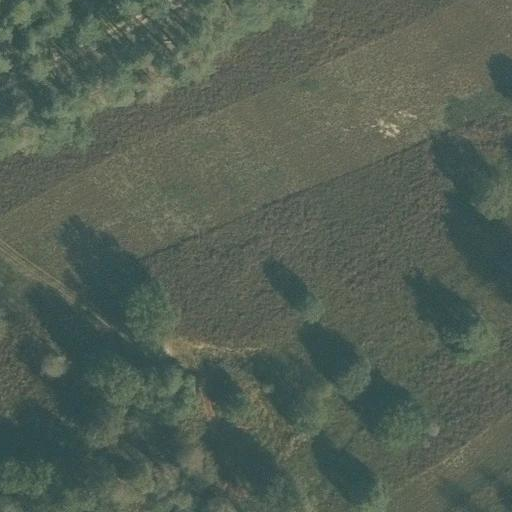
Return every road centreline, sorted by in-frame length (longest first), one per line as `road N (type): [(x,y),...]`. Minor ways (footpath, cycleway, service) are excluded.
road 1 (track): [(0,243),(169,355)]
road 2 (track): [(0,86),(177,0)]
